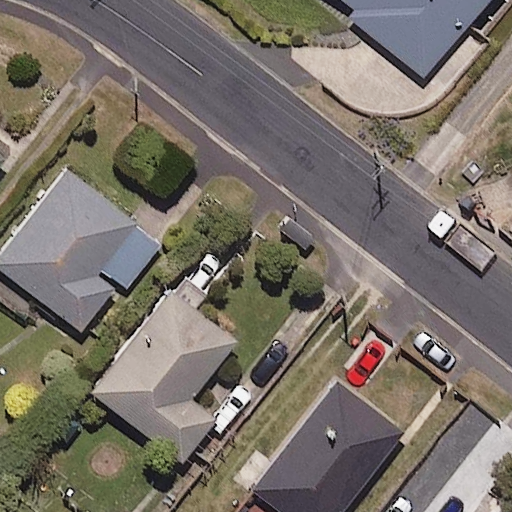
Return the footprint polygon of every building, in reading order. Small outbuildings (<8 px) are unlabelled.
[(492,0),(345,0),(357,10),(352,16),(424,78),(492,0)] [(0,169),(9,158),(0,150),(0,169)] [(165,242),(70,170),(0,262),(0,266),(84,331),(121,283),(129,289),(165,242)] [(40,303),(0,273),(0,299),(27,320),(40,303)] [(240,343),(173,290),(93,390),(184,463),(218,419),(194,400),(240,343)] [(347,511),(407,433),(340,381),(255,493),(280,511),(347,511)] [(95,419),(73,403),(46,439),(68,455),(95,419)] [(497,511),(484,501),(474,511),(497,511)]
